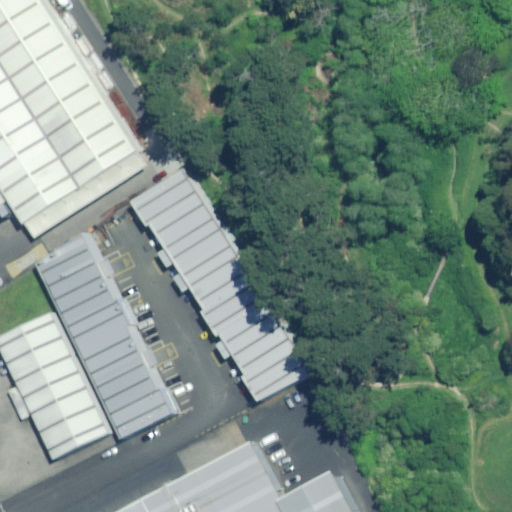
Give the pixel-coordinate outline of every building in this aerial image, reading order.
[(24,226),(139,154),(40,0),(0,0),(0,209),(9,204),(24,226)] [(307,371),(177,170),(129,201),(259,402),(307,371)] [(167,417),(80,238),(34,266),(119,440),(167,417)] [(112,432),(52,309),(0,333),(0,356),(51,461),(112,432)] [(255,448),(134,511),(354,511),(336,477),(284,504),(255,448)]
